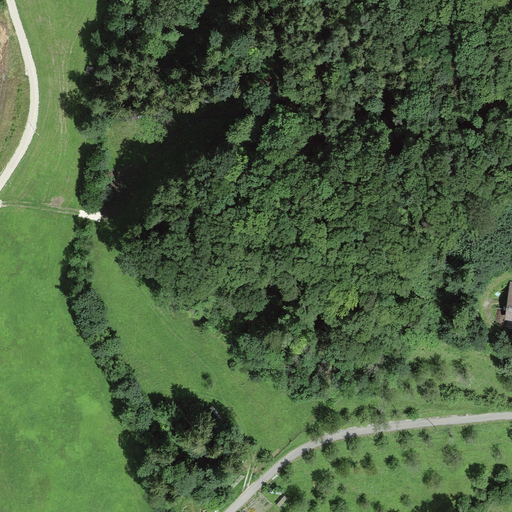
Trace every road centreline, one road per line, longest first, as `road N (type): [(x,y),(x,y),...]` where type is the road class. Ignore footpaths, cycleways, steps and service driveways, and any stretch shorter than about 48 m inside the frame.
road 1 (track): [(233,511),(284,459),(314,443),(357,431),(511,417)]
road 2 (track): [(8,0),(32,82),(31,117),(0,182)]
